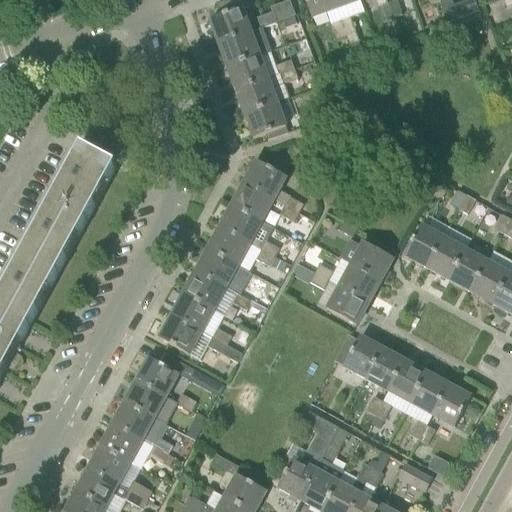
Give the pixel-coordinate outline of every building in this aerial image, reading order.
[(331,0),(304,0),(312,20),(327,15),(332,26),(331,27),(336,41),(346,38),(331,0)] [(358,0),(331,0),(346,38),(347,38),(350,47),(359,43),(350,20),(364,14),(360,3),(358,0)] [(474,0),(444,12),(449,24),(479,13),(474,0)] [(511,7),(511,0),(504,0),(503,1),(507,10),(511,7)] [(388,6),(393,21),(403,17),(397,3),(388,6)] [(378,10),(383,25),(393,21),(388,6),(378,10)] [(251,34),(242,10),(223,17),(210,22),(219,47),(251,34)] [(278,24),(274,16),(259,21),(263,30),(278,24)] [(295,19),(283,23),(286,31),(297,27),(295,19)] [(255,44),(251,34),(219,47),(228,70),(260,58),(255,44)] [(228,70),(230,77),(237,94),(268,82),(260,58),(228,70)] [(279,78),(295,72),(292,63),(276,69),(279,78)] [(277,105),(277,104),(289,99),(285,87),(298,81),(295,72),(279,78),(268,82),(237,94),(245,117),(277,105)] [(245,117),(254,141),(286,129),(277,105),(245,117)] [(127,150),(131,143),(120,137),(116,144),(127,150)] [(82,150),(0,300),(0,383),(7,370),(16,370),(20,363),(15,355),(117,169),(82,150)] [(274,202),(286,180),(257,164),(244,186),(274,202)] [(262,225),(274,203),(274,202),(244,186),(232,208),(262,225)] [(450,207),(459,212),(466,198),(458,193),(450,207)] [(466,198),(459,212),(468,217),(476,203),(466,198)] [(285,208),(299,216),(303,207),(290,200),(285,208)] [(249,247),(262,225),(232,208),(220,231),(249,247)] [(294,225),(299,216),(285,208),(280,217),(294,225)] [(503,236),(511,222),(502,217),(495,231),(503,236)] [(511,222),(503,236),(511,240),(511,222)] [(357,232),(343,224),(339,233),(353,240),(357,232)] [(421,228),(405,258),(427,270),(443,240),(421,228)] [(238,269),(249,247),(220,231),(208,253),(238,269)] [(449,282),(466,252),(443,240),(427,270),(449,282)] [(280,251),(265,243),(260,253),(275,260),(280,251)] [(364,245),(361,250),(351,245),(342,262),(381,284),(394,261),(364,245)] [(471,295),(488,265),(466,252),(449,282),(471,295)] [(256,295),(231,281),(238,269),(208,253),(196,275),(251,305),(256,295)] [(256,261),(256,262),(270,269),(270,268),(275,260),(260,253),(256,261)] [(275,260),(270,268),(281,275),(286,267),(275,260)] [(330,284),(339,289),(369,306),(381,284),(342,262),(330,284)] [(493,307),(510,277),(488,265),(471,295),(493,307)] [(319,267),(315,276),(329,284),(333,275),(319,267)] [(213,313),(214,313),(225,319),(232,306),(246,313),(251,305),(196,275),(184,297),(213,313)] [(324,292),(329,284),(315,276),(310,285),(324,292)] [(511,277),(510,277),(493,307),(511,316),(511,277)] [(327,312),(357,329),(369,306),(339,289),(327,312)] [(201,335),(213,313),(184,297),(172,319),(201,335)] [(172,319),(160,341),(189,357),(201,335),(172,319)] [(218,332),(213,341),(227,349),(232,339),(218,332)] [(383,352),(360,339),(344,369),(367,382),(383,352)] [(223,357),(227,349),(213,341),(208,349),(223,357)] [(405,364),(383,352),(367,382),(389,394),(405,364)] [(166,399),(184,367),(166,357),(160,367),(149,360),(137,383),(166,399)] [(411,406),(427,376),(405,364),(389,394),(411,406)] [(220,398),(225,386),(189,370),(183,381),(220,398)] [(449,388),(427,376),(411,406),(405,416),(418,423),(427,428),(433,418),(449,388)] [(154,421),(166,399),(137,383),(125,405),(154,421)] [(433,418),(455,430),(472,400),(449,388),(433,418)] [(176,405),(192,415),(197,406),(182,397),(176,405)] [(366,414),(375,419),(383,405),(374,400),(366,414)] [(168,457),(173,449),(147,434),(154,421),(125,405),(113,427),(142,444),(155,450),(168,457)] [(391,409),(383,405),(375,419),(384,423),(391,409)] [(308,454),(302,465),(286,457),(271,486),(300,503),(339,431),(310,415),(303,427),(318,435),(308,454)] [(195,443),(207,421),(198,417),(186,439),(195,443)] [(419,442),(427,428),(418,423),(411,438),(419,442)] [(138,452),(142,444),(113,427),(100,450),(130,466),(138,452)] [(436,433),(427,428),(419,442),(428,447),(436,433)] [(323,511),(338,485),(344,474),(331,467),(348,436),(339,431),(300,503),(317,511),(323,511)] [(118,488),(119,487),(130,466),(100,450),(89,471),(118,488)] [(151,458),(165,466),(169,458),(168,457),(155,450),(151,458)] [(230,465),(216,457),(211,466),(225,473),(230,465)] [(434,461),(430,471),(445,477),(449,467),(434,461)] [(369,465),(367,468),(374,472),(378,465),(375,463),(369,465)] [(352,492),(338,485),(323,511),(352,511),(374,472),(367,468),(365,467),(352,492)] [(398,480),(425,494),(432,482),(405,467),(398,480)] [(118,488),(89,471),(77,493),(106,510),(110,511),(121,511),(126,503),(140,511),(145,502),(130,494),(119,487),(118,488)] [(380,511),(383,509),(370,502),(384,477),(382,476),(374,472),(352,511),(380,511)] [(237,477),(236,479),(225,499),(247,511),(256,511),(267,494),(237,477)] [(130,494),(145,502),(150,493),(134,485),(130,494)] [(104,511),(106,510),(77,493),(66,511),(104,511)] [(247,511),(225,499),(224,501),(217,511),(215,511),(193,500),(188,508),(195,511),(247,511)]
